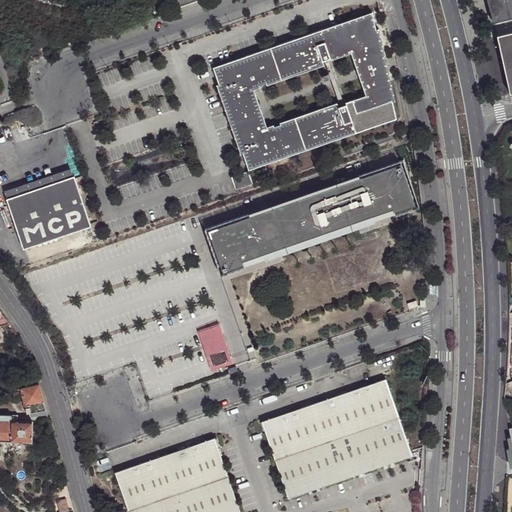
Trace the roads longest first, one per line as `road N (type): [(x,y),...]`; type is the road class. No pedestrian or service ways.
road 1 (secondary): [(421,0),(462,234),(467,343),(457,511)]
road 2 (secondary): [(482,511),(492,339),(475,117)]
road 3 (unclassified): [(92,393),(102,421),(118,428),(443,317)]
road 4 (unclassified): [(395,0),(430,163),(443,317)]
road 5 (unclassified): [(255,0),(74,63),(42,97),(20,105)]
road 6 (unclassified): [(0,284),(41,348),(87,511)]
road 7 (unclassified): [(443,317),(433,511)]
road 8 (unknown): [(0,178),(39,149),(63,74)]
road 9 (secondary): [(475,117),(447,0)]
